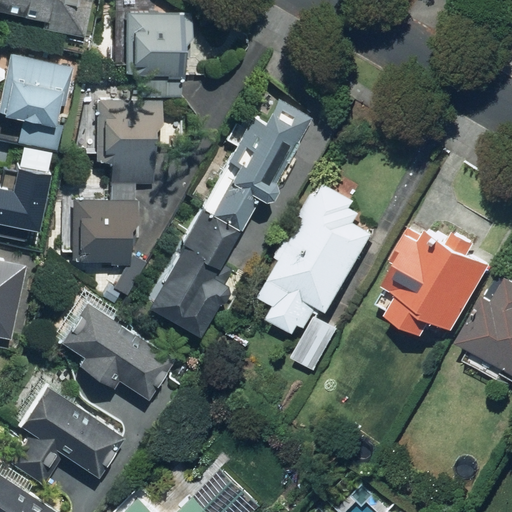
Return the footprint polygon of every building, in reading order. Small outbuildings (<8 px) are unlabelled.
[(0,0),(0,12),(44,22),(42,28),(83,38),(92,0),(0,0)] [(182,13),(125,10),(122,75),(180,78),(182,13)] [(64,105),(73,65),(8,53),(0,90),(0,115),(52,126),(57,104),(64,105)] [(268,199),(312,116),(276,96),(262,119),(242,107),(223,140),(233,145),(142,309),(195,339),(237,266),(222,256),(253,200),(258,203),(263,202),(268,199)] [(71,197),(69,261),(130,266),(129,244),(134,245),(136,198),(134,198),(135,184),(150,185),(151,129),(159,122),(161,100),(95,98),(93,161),(109,162),(108,198),(71,197)] [(0,191),(0,238),(40,248),(57,174),(19,165),(13,194),(0,191)] [(384,216),(325,182),(321,189),(316,186),(299,215),(304,217),(292,238),(287,235),(275,255),(281,259),(259,296),(274,304),(266,318),(294,333),(299,324),(306,328),(317,308),(327,313),(384,216)] [(453,330),(490,263),(470,252),(475,242),(452,230),(447,239),(427,229),(424,234),(409,225),(389,259),(395,262),(382,285),(396,293),(385,314),(402,327),(419,333),(431,320),(453,330)] [(0,336),(9,338),(24,263),(0,258),(0,336)] [(483,292),(456,341),(511,372),(511,279),(505,275),(492,298),(483,292)] [(172,358),(85,301),(58,341),(79,355),(76,361),(89,379),(109,388),(115,379),(145,399),(172,358)] [(316,370),(339,327),(315,315),(292,357),(316,370)] [(122,436),(45,385),(15,426),(25,432),(6,462),(41,484),(60,455),(95,478),(122,436)] [(226,466),(196,493),(213,511),(253,511),(261,505),(226,466)] [(56,511),(0,474),(0,511),(56,511)] [(160,511),(141,495),(124,511),(212,511),(194,495),(177,511),(160,511)]
